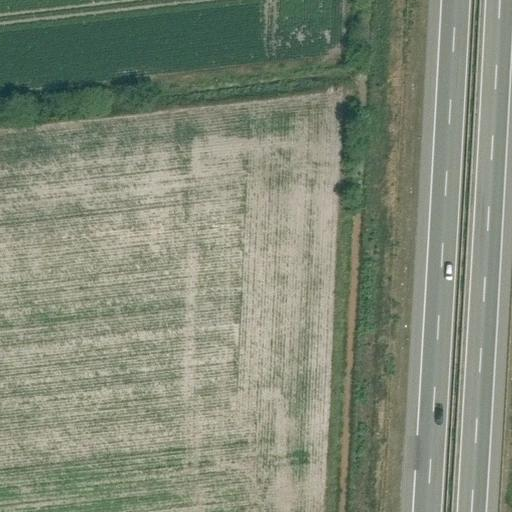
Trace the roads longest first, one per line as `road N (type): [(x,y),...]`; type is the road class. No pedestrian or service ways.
road 1 (motorway): [(471,511),(500,0)]
road 2 (motorway): [(438,0),(410,511)]
